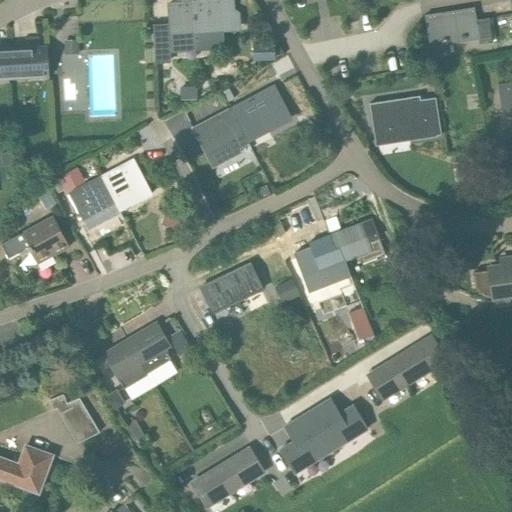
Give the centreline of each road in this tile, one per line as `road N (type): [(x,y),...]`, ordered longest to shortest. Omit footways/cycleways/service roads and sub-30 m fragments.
road 1 (residential): [(157,250),(355,157)]
road 2 (residential): [(157,250),(257,433)]
road 3 (residential): [(301,63),(391,43),(412,8),(466,0)]
road 4 (residential): [(257,433),(416,336)]
road 5 (residential): [(355,157),(378,186),(440,225),(511,224)]
road 6 (residential): [(0,323),(157,250)]
